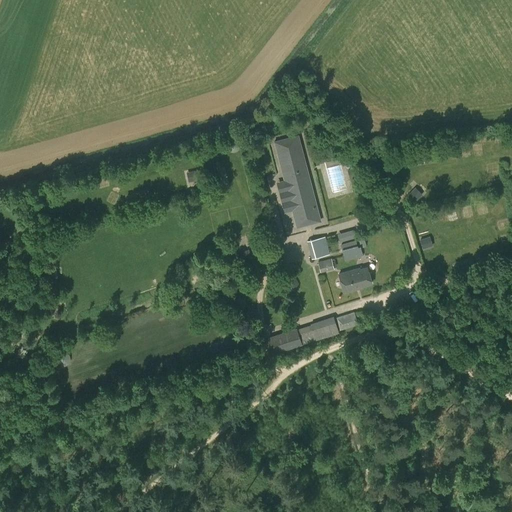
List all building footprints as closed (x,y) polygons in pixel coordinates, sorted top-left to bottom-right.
[(283,192),(287,191),(296,227),(320,221),(298,136),(274,142),(284,181),(280,182),(283,192)] [(237,151),(238,149),(239,147),(239,145),(239,143),(237,141),(235,139),(233,139),(231,139),(229,140),(227,142),(226,144),(226,147),(227,149),(228,151),(230,152),(232,152),(235,152),(237,151)] [(397,166),(397,165),(397,164),(397,163),(396,163),(396,162),(395,162),(395,161),(394,161),(393,160),(392,160),(391,160),(390,160),(390,161),(389,161),(388,162),(387,163),(387,164),(386,164),(386,165),(386,166),(386,167),(387,168),(387,169),(388,169),(388,170),(389,170),(389,171),(390,171),(391,171),(392,171),(393,171),(394,171),(394,170),(395,170),(396,170),(396,169),(396,168),(397,168),(397,167),(397,166)] [(360,177),(357,167),(351,169),(353,178),(360,177)] [(199,180),(197,170),(190,172),(192,181),(199,180)] [(415,189),(410,195),(415,200),(420,195),(415,189)] [(324,236),(307,241),(311,259),(325,255),(323,248),(327,247),(324,236)] [(428,238),(421,240),(423,247),(431,245),(428,238)] [(362,256),(360,248),(357,249),(355,241),(341,245),(345,261),(362,256)] [(318,262),(320,273),(334,269),(331,259),(318,262)] [(369,284),(371,283),(367,267),(357,270),(357,269),(339,274),(344,293),(362,287),(362,286),(369,284)] [(244,304),(244,303),(244,302),(244,301),(243,300),(242,299),(241,299),(241,298),(240,298),(239,298),(238,298),(237,298),(236,298),(236,299),(235,299),(235,300),(234,300),(234,301),(233,301),(233,302),(233,303),(233,304),(233,305),(233,306),(234,306),(234,307),(235,308),(236,309),(237,309),(238,309),(239,309),(240,309),(241,309),(242,308),(243,308),(243,307),(244,306),(244,305),(244,304)] [(336,317),(340,330),(358,324),(354,312),(336,317)] [(338,332),(333,317),(268,338),(273,354),(338,332)] [(70,359),(70,358),(70,357),(70,356),(69,355),(69,354),(68,354),(67,353),(66,353),(66,352),(65,352),(64,352),(63,352),(62,352),(61,352),(61,353),(60,353),(59,354),(58,354),(58,355),(57,356),(57,357),(57,358),(57,359),(57,360),(57,361),(58,362),(58,363),(59,363),(59,364),(60,364),(61,365),(62,365),(63,365),(64,365),(65,365),(66,365),(67,364),(68,364),(68,363),(69,363),(69,362),(70,362),(70,361),(70,360),(70,359)]
